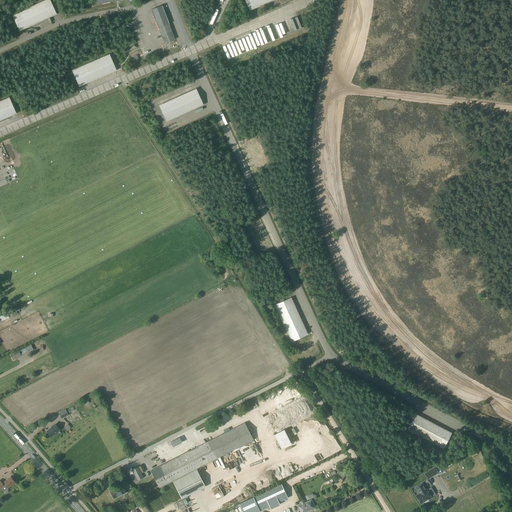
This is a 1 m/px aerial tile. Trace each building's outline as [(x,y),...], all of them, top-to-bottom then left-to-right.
[(49,0),(45,0),(12,15),(20,31),(57,14),(49,0)] [(245,0),(250,10),(272,0),(245,0)] [(162,5),(151,9),(161,35),(153,38),(155,44),(163,41),(164,43),(175,39),(162,5)] [(109,54),(72,70),(79,86),(116,70),(109,54)] [(196,88),(159,105),(166,122),(203,105),(196,88)] [(9,97),(0,101),(0,120),(16,113),(9,97)] [(256,157),(259,155),(252,137),(243,141),(253,163),(258,161),(256,157)] [(256,222),(248,225),(256,245),(265,242),(256,222)] [(291,297),(275,305),(292,341),(308,334),(291,297)] [(27,346),(10,354),(13,360),(21,356),(21,355),(28,352),(30,351),(27,346)] [(66,410),(59,413),(61,419),(68,415),(66,410)] [(416,414),(407,429),(443,449),(451,433),(416,414)] [(245,423),(151,471),(159,488),(173,481),(182,499),(205,487),(196,469),(253,440),(249,431),(247,426),(245,423)] [(55,424),(47,431),(51,437),(60,430),(55,424)] [(284,429),(274,434),(282,448),(292,443),(284,429)] [(438,473),(435,467),(424,474),(428,479),(438,473)] [(4,482),(6,484),(8,487),(15,482),(11,477),(4,482)] [(118,487),(110,491),(114,499),(125,493),(123,487),(128,485),(124,478),(115,482),(118,487)] [(282,484),(253,497),(260,511),(288,498),(282,484)] [(419,492),(420,493),(416,496),(421,504),(425,501),(425,502),(428,500),(427,499),(431,497),(431,496),(435,494),(431,488),(427,490),(427,489),(426,490),(422,484),(416,487),(419,492)] [(302,505),(298,506),(300,511),(305,511),(315,508),(311,500),(305,503),(303,499),(300,501),(302,505)] [(243,511),(241,504),(237,506),(236,503),(230,505),(232,511),(243,511)]
